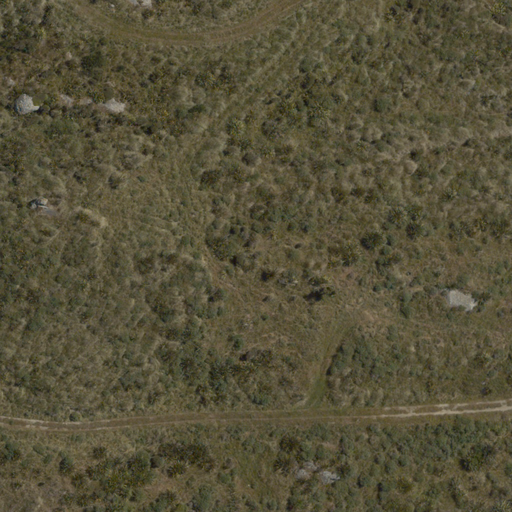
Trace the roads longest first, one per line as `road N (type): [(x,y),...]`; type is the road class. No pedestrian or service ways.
road 1 (unclassified): [(511,408),(0,420)]
road 2 (unclassified): [(76,0),(100,22),(138,38),(194,41),(244,29),(285,0)]
